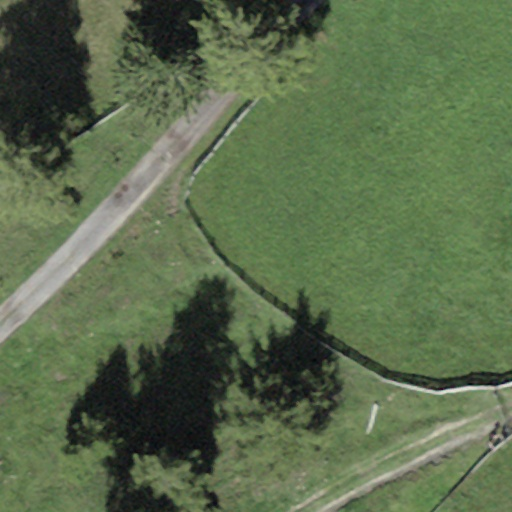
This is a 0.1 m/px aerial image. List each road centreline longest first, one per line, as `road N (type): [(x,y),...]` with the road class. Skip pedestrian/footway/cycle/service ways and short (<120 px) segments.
road 1 (track): [(0,320),(126,200),(297,0)]
road 2 (track): [(314,511),(511,407)]
